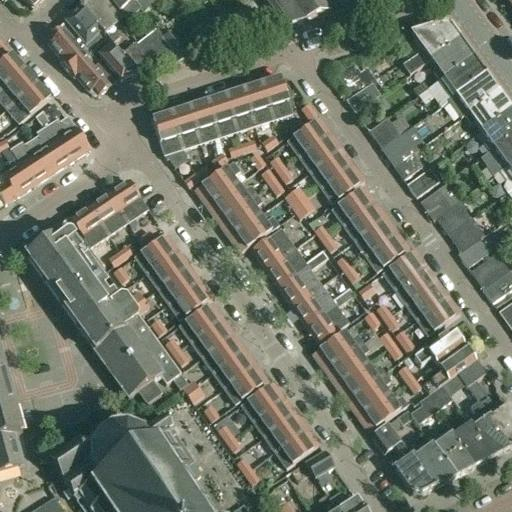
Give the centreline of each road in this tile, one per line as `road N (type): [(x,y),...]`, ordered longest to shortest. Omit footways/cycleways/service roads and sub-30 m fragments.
road 1 (residential): [(378,511),(341,461),(341,444),(133,146)]
road 2 (residential): [(511,356),(295,52)]
road 3 (residential): [(88,121),(295,52)]
road 4 (residential): [(0,237),(133,146)]
road 5 (residential): [(295,52),(443,0)]
